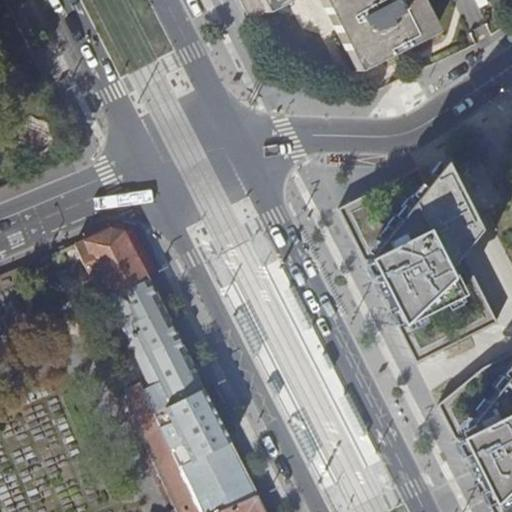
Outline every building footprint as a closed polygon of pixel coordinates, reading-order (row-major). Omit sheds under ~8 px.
[(241,0),(251,19),(289,0),(320,0),(356,72),(434,32),(417,0),(241,0)] [(418,167),(337,208),(394,322),(414,362),(494,320),(486,303),(475,281),(450,232),(439,210),(418,167)] [(109,229),(73,244),(99,300),(146,280),(122,232),(109,229)] [(146,280),(99,300),(112,328),(118,324),(116,318),(131,310),(134,315),(131,323),(119,329),(146,386),(141,389),(153,413),(203,390),(190,365),(160,380),(157,374),(188,360),(146,280)] [(478,368),(434,404),(489,511),(511,511),(511,355),(510,352),(478,368)] [(161,430),(153,413),(141,389),(138,381),(124,388),(181,511),(198,511),(177,466),(167,443),(161,430)] [(228,440),(203,390),(153,413),(161,430),(172,423),(178,439),(185,449),(190,460),(196,457),(206,452),(228,440)] [(172,423),(161,430),(167,443),(174,440),(178,439),(172,423)] [(185,449),(178,439),(174,440),(181,451),(185,449)] [(216,511),(257,495),(228,440),(206,452),(217,475),(221,483),(206,490),(216,511)] [(216,511),(206,490),(221,483),(217,475),(207,480),(196,457),(190,460),(177,466),(198,511),(216,511)] [(264,511),(257,495),(216,511),(264,511)]
